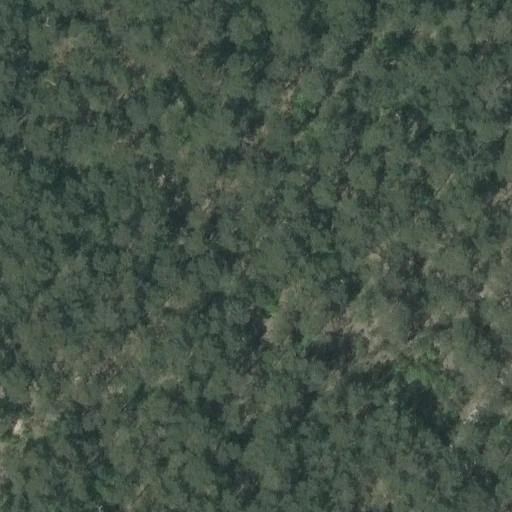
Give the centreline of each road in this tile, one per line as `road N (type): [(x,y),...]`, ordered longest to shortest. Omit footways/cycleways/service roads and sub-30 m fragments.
road 1 (track): [(0,38),(181,181),(511,306)]
road 2 (track): [(511,361),(410,511)]
